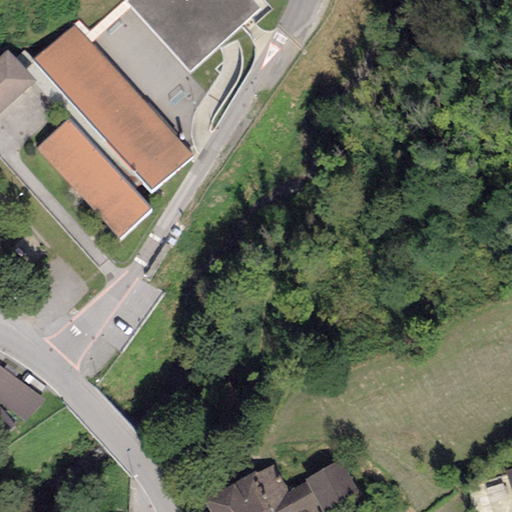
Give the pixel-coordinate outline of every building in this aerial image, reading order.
[(260,12),(248,0),(133,0),(127,7),(189,75),(260,12)] [(190,156),(75,26),(32,63),(147,194),(190,156)] [(0,115),(31,89),(4,57),(0,60),(0,115)] [(145,212),(65,124),(34,152),(115,240),(145,212)] [(43,401),(0,370),(0,406),(26,425),(43,401)] [(338,463),(303,483),(319,511),(330,511),(358,496),(338,463)] [(273,466),(234,488),(247,511),(319,511),(303,483),(288,492),(273,466)] [(203,511),(247,511),(234,488),(201,506),(203,511)]
